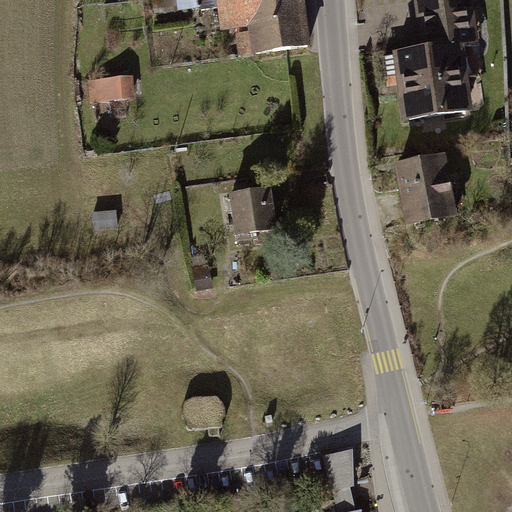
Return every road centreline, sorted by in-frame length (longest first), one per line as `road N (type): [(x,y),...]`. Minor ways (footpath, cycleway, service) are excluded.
road 1 (tertiary): [(425,511),(344,153),(331,0)]
road 2 (track): [(77,243),(143,232),(164,241),(190,302),(367,277)]
road 3 (track): [(502,0),(508,122)]
